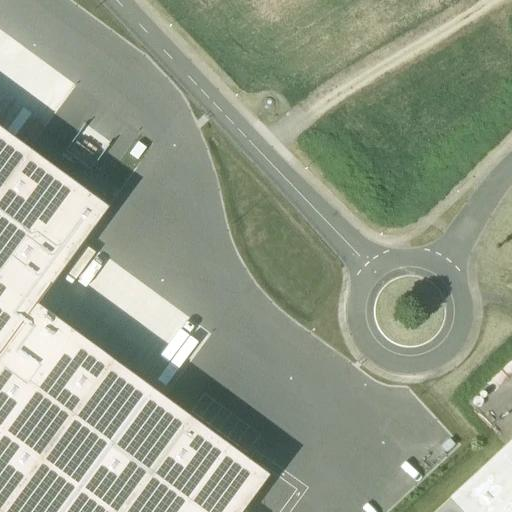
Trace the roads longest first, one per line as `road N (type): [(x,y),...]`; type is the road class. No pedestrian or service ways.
road 1 (unclassified): [(117,0),(373,277)]
road 2 (unclassified): [(373,277),(359,309),(369,342),(397,362),(431,360),(456,337),(458,291),(426,263),(397,263)]
